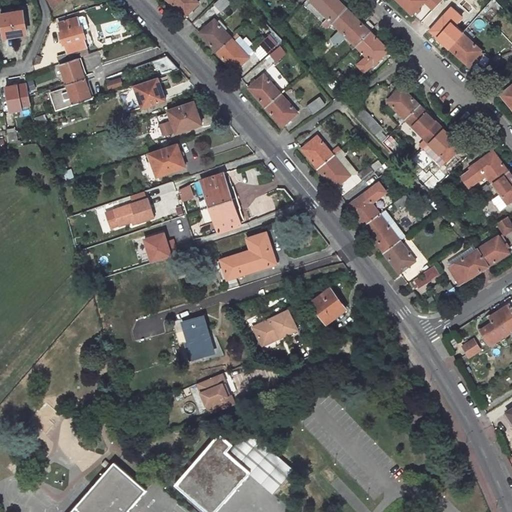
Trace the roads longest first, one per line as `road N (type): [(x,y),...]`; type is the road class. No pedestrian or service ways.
road 1 (residential): [(133,0),(345,240),(414,333)]
road 2 (unknown): [(345,240),(235,290),(152,312)]
road 3 (residential): [(414,333),(452,386),(511,511)]
road 4 (residential): [(371,0),(511,134)]
